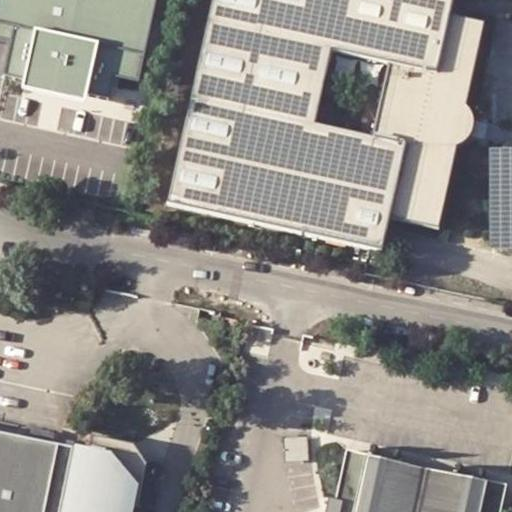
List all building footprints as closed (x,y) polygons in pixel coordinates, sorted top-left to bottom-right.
[(152,0),(0,0),(0,30),(30,37),(16,99),(80,113),(82,101),(104,106),(109,83),(133,88),(152,0)] [(373,127),(316,114),(332,41),(389,53),(439,64),(453,6),(454,0),(215,0),(171,204),(380,249),(388,216),(407,135),(373,127)] [(407,135),(388,216),(441,230),(456,143),(462,143),(465,140),(469,138),(472,132),(475,128),(476,121),(476,116),(473,110),(471,105),(471,98),(486,15),(453,6),(439,64),(389,53),(373,127),(407,135)] [(238,319),(223,315),(220,325),(236,329),(238,319)] [(88,444),(0,428),(0,511),(133,511),(146,458),(133,438),(90,430),(88,444)] [(352,511),(470,511),(480,476),(367,450),(352,511)]
